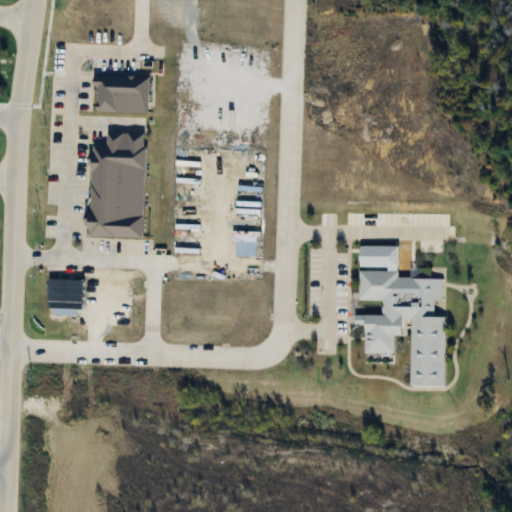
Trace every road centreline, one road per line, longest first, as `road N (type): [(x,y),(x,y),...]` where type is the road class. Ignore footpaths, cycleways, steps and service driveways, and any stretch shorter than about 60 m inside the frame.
road 1 (residential): [(285,0),(275,347),(244,361),(8,353)]
road 2 (residential): [(3,511),(15,152),(32,0)]
